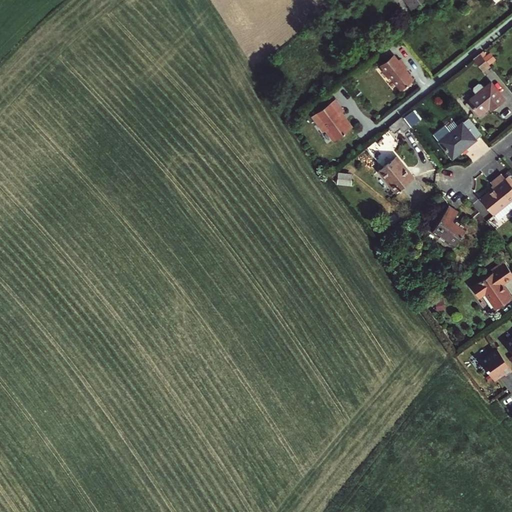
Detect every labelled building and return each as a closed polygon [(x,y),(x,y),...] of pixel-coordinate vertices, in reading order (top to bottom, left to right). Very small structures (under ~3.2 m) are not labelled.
[(481,53),(473,59),(483,71),(491,65),(481,53)] [(382,64),(386,69),(383,71),(390,78),(392,76),(402,88),(415,78),(402,63),(404,61),(401,57),(399,59),(395,54),(382,64)] [(476,93),(470,99),(475,105),(472,107),(479,115),(490,106),(495,102),(498,106),(505,100),(491,82),(484,87),(481,83),(478,83),(473,86),(473,90),(476,93)] [(336,98),(312,116),(324,132),(328,130),(336,140),(354,127),(342,112),(345,110),(336,98)] [(403,117),(391,127),(396,133),(401,128),(405,133),(411,128),(403,117)] [(482,134),(468,117),(439,140),(453,157),(482,134)] [(397,156),(379,170),(397,191),(414,177),(397,156)] [(495,185),(480,197),(493,213),(511,198),(511,184),(505,177),(502,172),(491,181),(495,185)] [(458,211),(448,205),(432,230),(455,245),(466,226),(454,218),(458,211)] [(494,269),(473,284),(481,295),(487,290),(498,305),(511,295),(511,289),(506,282),(511,278),(511,267),(505,258),(492,267),(494,269)] [(511,370),(511,367),(499,348),(482,360),(496,380),(506,373),(507,374),(511,370)]
